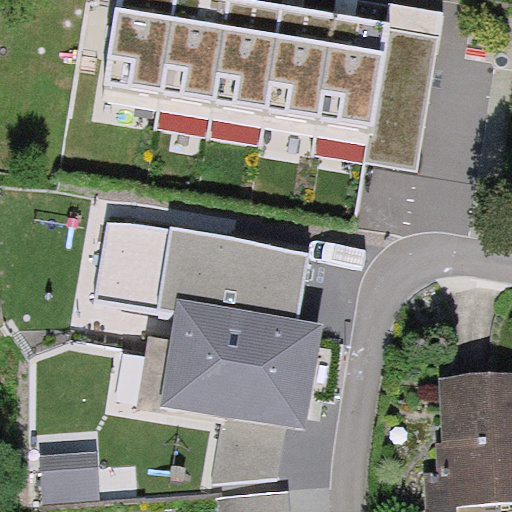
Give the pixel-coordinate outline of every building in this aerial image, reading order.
[(388,34),(174,0),(125,0),(112,87),(374,128),(388,34)] [(136,382),(298,411),(313,327),(262,318),(279,224),(115,194),(96,294),(151,304),(136,382)] [(511,367),(442,371),(447,505),(511,501),(511,367)] [(97,499),(96,440),(40,441),(41,500),(97,499)] [(294,511),(294,490),(221,494),(221,511),(294,511)]
